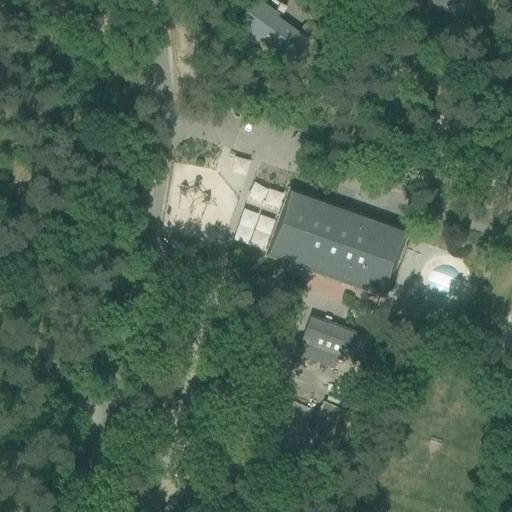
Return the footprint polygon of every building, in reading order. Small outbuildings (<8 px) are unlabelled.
[(262,38),(293,61),(306,42),(276,20),(278,17),(255,0),(236,26),(259,43),(262,38)] [(426,0),(426,2),(452,17),(461,0),(426,0)] [(307,21),(299,33),(309,39),(317,28),(307,21)] [(197,35),(201,48),(226,40),(221,27),(197,35)] [(370,96),(355,91),(344,129),(359,134),(370,96)] [(311,265),(384,291),(401,244),(359,230),(363,219),(346,213),(345,216),(291,197),(272,253),(310,266),(311,265)] [(287,266),(285,272),(305,279),(308,273),(287,266)] [(301,342),(362,364),(370,341),(309,319),(301,342)] [(311,384),(333,392),(337,381),(315,373),(311,384)]
